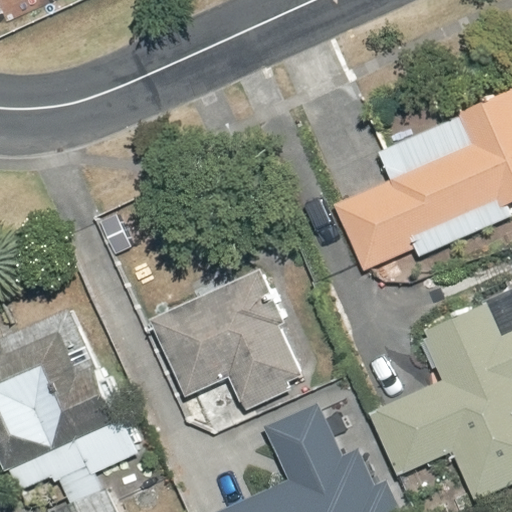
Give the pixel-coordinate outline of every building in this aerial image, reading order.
[(402,180),(344,204),(372,269),(423,247),(427,257),(511,221),(511,89),(466,108),(469,117),(389,151),(402,180)] [(321,376),(267,264),(157,317),(195,395),(237,375),(254,408),(321,376)] [(451,379),(376,412),(404,476),(461,451),(482,499),(511,485),(511,331),(510,333),(497,303),(431,332),(451,379)] [(142,452),(77,309),(0,344),(0,430),(28,492),(63,476),(74,502),(52,511),(127,511),(116,486),(108,490),(100,471),(142,452)] [(349,454),(326,402),(273,425),(298,481),(228,511),(406,511),(392,479),(382,484),(365,447),(349,454)]
